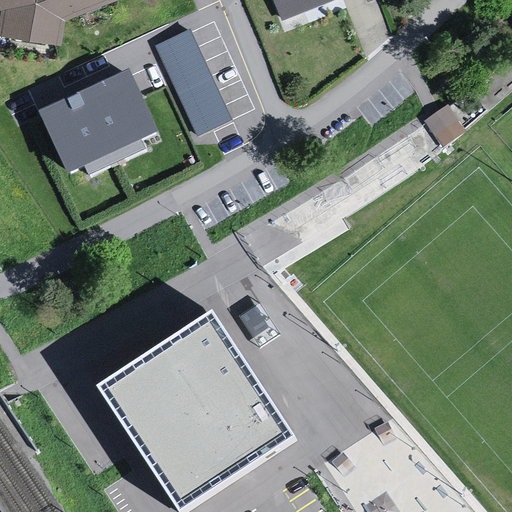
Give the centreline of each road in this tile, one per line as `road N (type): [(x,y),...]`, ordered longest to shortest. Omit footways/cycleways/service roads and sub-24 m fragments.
road 1 (residential): [(285,140),(0,289)]
road 2 (residential): [(458,0),(407,55),(285,140)]
road 3 (residential): [(285,140),(229,0)]
